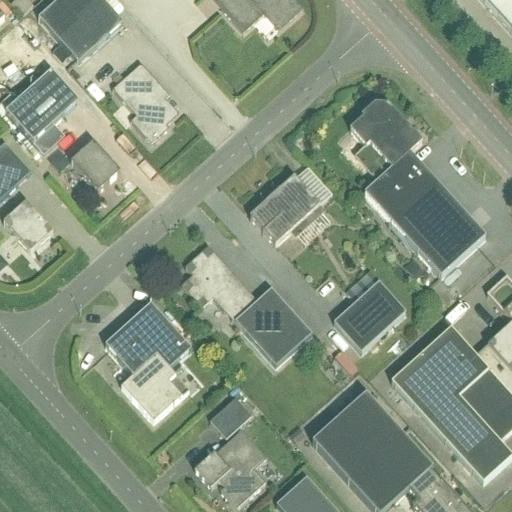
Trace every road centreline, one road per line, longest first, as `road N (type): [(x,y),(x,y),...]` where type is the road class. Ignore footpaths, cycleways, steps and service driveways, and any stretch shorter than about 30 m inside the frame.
road 1 (unclassified): [(8,360),(383,20)]
road 2 (unclassified): [(145,511),(8,360)]
road 3 (tertiary): [(511,162),(383,20)]
road 4 (unknown): [(258,133),(126,0)]
